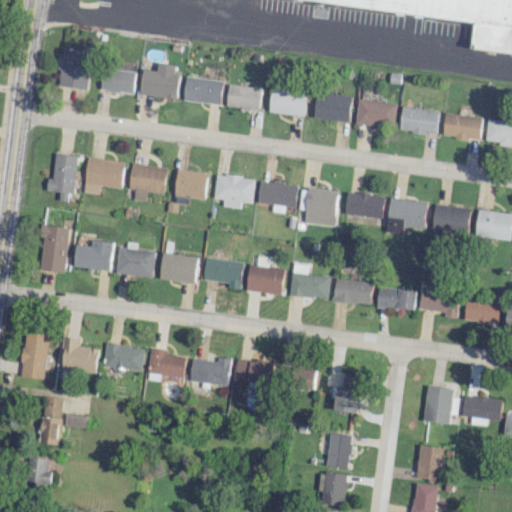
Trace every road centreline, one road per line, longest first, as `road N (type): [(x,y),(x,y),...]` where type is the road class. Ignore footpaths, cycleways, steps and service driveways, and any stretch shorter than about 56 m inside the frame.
road 1 (residential): [(511,365),(0,290)]
road 2 (residential): [(511,177),(18,113)]
road 3 (tertiary): [(33,0),(0,245)]
road 4 (residential): [(398,345),(375,511)]
